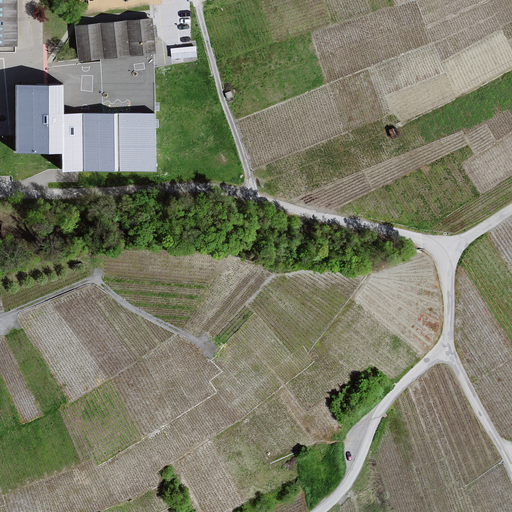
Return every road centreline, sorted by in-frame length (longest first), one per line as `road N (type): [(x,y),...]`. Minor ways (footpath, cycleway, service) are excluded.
road 1 (residential): [(0,193),(227,191),(419,238),(440,255)]
road 2 (tertiary): [(443,345),(385,402),(352,475),(320,511)]
